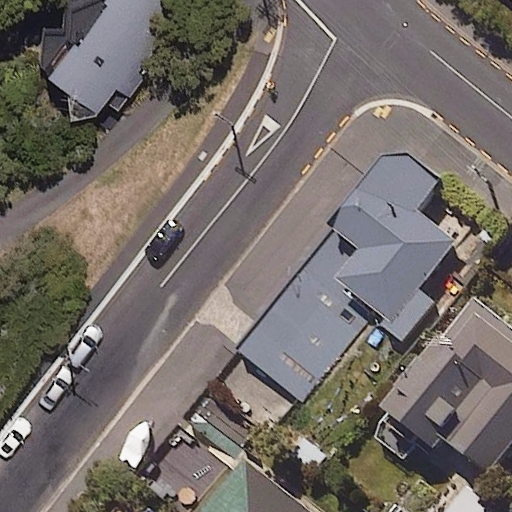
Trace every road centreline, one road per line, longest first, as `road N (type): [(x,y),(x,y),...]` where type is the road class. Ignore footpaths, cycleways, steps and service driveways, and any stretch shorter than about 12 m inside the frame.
road 1 (residential): [(372,2),(337,38),(248,179),(76,389),(0,499)]
road 2 (tertiary): [(372,2),(511,115)]
